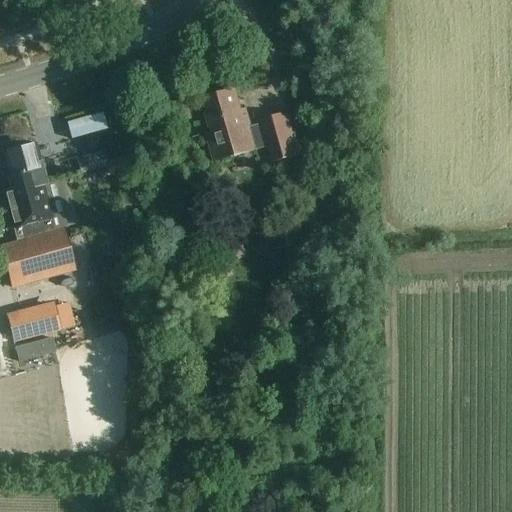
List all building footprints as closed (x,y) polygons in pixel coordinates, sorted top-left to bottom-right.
[(240,112),(235,90),(204,98),(212,131),(206,132),(213,162),(255,152),(254,148),(264,145),(270,166),(298,159),(287,116),(260,122),(261,127),(250,129),(245,111),(240,112)] [(18,247),(3,252),(12,290),(77,272),(65,227),(56,229),(53,216),(58,215),(49,182),(39,144),(6,153),(15,188),(5,190),(8,200),(14,226),(21,225),(24,238),(17,240),(18,247)] [(82,176),(109,168),(105,153),(77,161),(82,176)] [(301,259),(309,249),(294,236),(286,245),(301,259)] [(238,238),(218,250),(227,266),(247,254),(238,238)] [(6,316),(13,342),(76,324),(68,298),(6,316)] [(96,458),(96,471),(128,471),(128,458),(96,458)]
